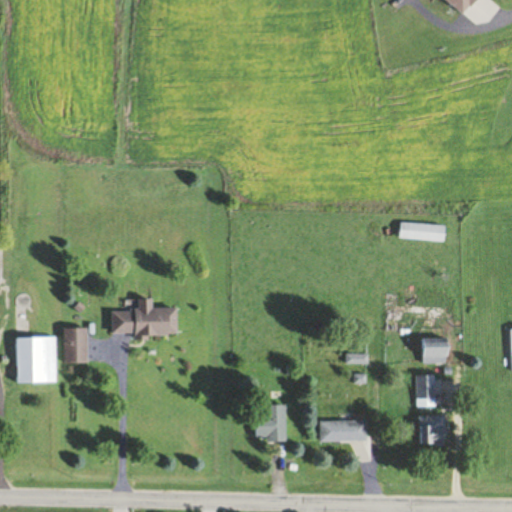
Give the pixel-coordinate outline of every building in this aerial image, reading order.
[(447,227),(400,223),(399,239),(446,243),(447,227)] [(180,335),(179,307),(155,308),(155,298),(141,299),(141,310),(114,311),(114,334),(137,334),(137,336),(180,335)] [(66,363),(89,363),(89,328),(66,328),(66,363)] [(18,337),(18,383),(58,383),(58,337),(18,337)] [(423,338),(423,364),(450,363),(450,338),(423,338)] [(417,408),(436,408),(436,375),(417,375),(417,408)] [(256,414),(256,441),(288,441),(288,406),(267,406),(267,414),(256,414)] [(448,446),(449,416),(420,416),(419,445),(448,446)] [(322,421),(322,442),(369,442),(369,421),(322,421)]
